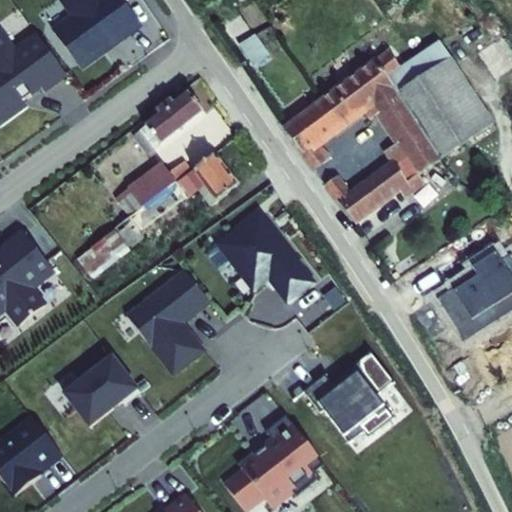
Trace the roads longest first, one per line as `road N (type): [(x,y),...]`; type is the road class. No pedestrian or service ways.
road 1 (unclassified): [(499,511),(371,286),(203,44)]
road 2 (residential): [(203,44),(0,192)]
road 3 (residential): [(63,511),(259,360)]
